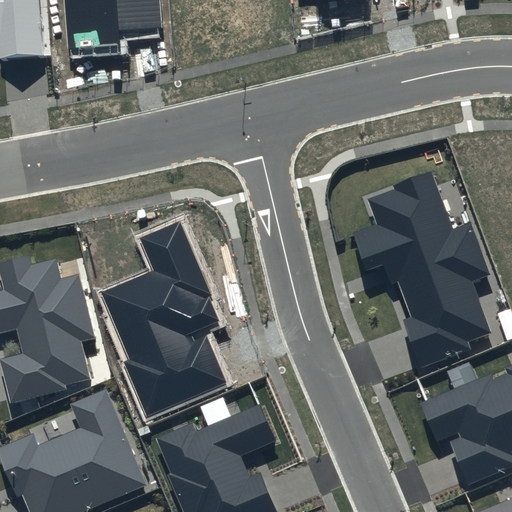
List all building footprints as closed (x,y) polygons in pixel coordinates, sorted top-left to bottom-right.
[(0,0),(0,57),(43,55),(39,0),(0,0)] [(158,0),(63,0),(67,49),(120,44),(118,29),(161,26),(158,0)] [(168,0),(169,13),(230,8),(229,0),(168,0)] [(455,228),(433,168),(392,183),(395,190),(369,199),(378,224),(349,235),(370,292),(398,281),(411,315),(401,319),(419,366),(470,348),(467,340),(490,331),(471,280),(490,273),(470,222),(455,228)] [(499,192),(467,206),(511,308),(511,216),(510,218),(499,192)] [(222,321),(179,222),(141,238),(155,270),(101,293),(130,358),(123,361),(146,416),(225,383),(205,336),(194,340),(191,334),(222,321)] [(0,356),(0,365),(11,400),(88,377),(75,335),(90,330),(73,274),(57,279),(49,256),(26,263),(23,252),(0,258),(0,333),(13,329),(20,351),(0,356)] [(491,373),(419,403),(435,442),(446,437),(466,485),(511,465),(511,365),(506,368),(508,373),(493,379),(491,373)] [(61,511),(146,478),(106,381),(67,397),(77,422),(37,438),(34,429),(0,442),(0,450),(16,489),(25,485),(35,511),(61,511)] [(273,441),(259,407),(198,432),(194,421),(156,437),(171,473),(167,474),(183,511),(276,511),(260,472),(248,477),(239,455),(273,441)] [(511,511),(511,499),(479,511),(511,511)]
